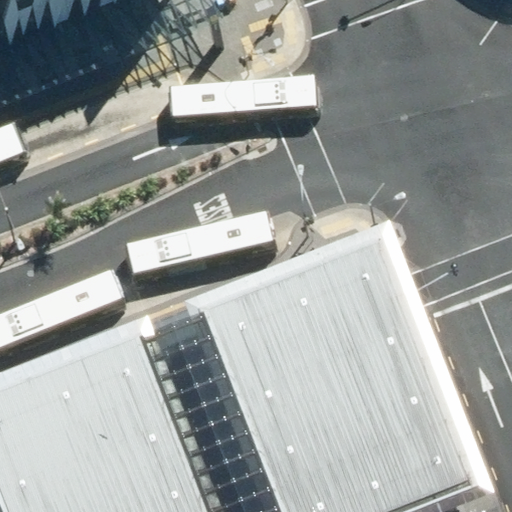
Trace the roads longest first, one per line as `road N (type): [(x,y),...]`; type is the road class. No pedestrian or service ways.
road 1 (tertiary): [(446,118),(511,258)]
road 2 (tertiary): [(378,0),(446,118)]
